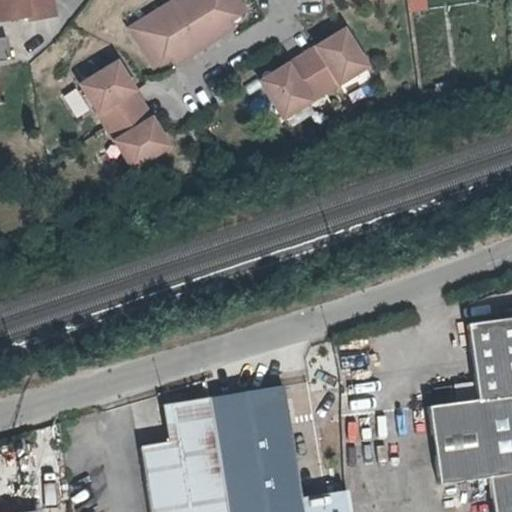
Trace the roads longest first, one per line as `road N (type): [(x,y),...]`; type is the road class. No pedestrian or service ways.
road 1 (unclassified): [(0,417),(511,256)]
road 2 (residential): [(174,86),(282,24),(281,0)]
